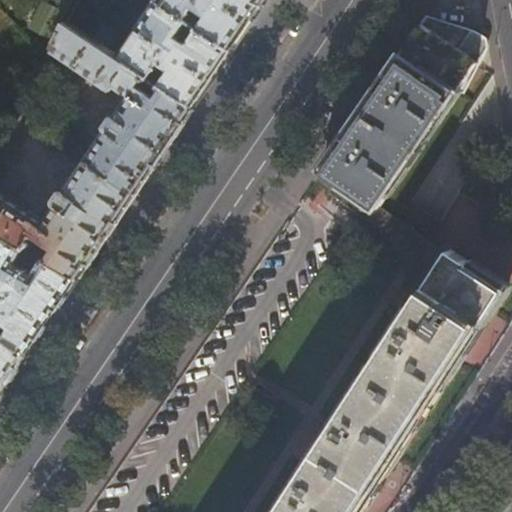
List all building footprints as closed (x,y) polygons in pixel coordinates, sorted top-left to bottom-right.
[(190,21),(187,19),(158,0),(119,57),(147,76),(151,78),(160,65),(171,72),(162,85),(165,87),(193,105),(213,76),(232,48),(201,28),(190,45),(178,38),(190,21)] [(157,0),(158,0),(187,19),(194,9),(208,18),(201,28),(232,48),(247,26),(262,4),(255,0),(157,0)] [(363,511),(368,505),(406,445),(446,383),(496,304),(509,285),(452,248),(448,253),(380,206),(479,60),(482,54),(483,53),(484,49),(484,45),(482,44),(473,42),(465,37),(425,19),(399,58),(372,97),(331,157),(314,181),(436,273),(280,511),(363,511)] [(119,57),(106,49),(92,40),(68,25),(55,50),(110,88),(114,89),(116,88),(118,86),(130,95),(117,115),(114,115),(112,116),(105,125),(105,128),(106,130),(87,159),(135,191),(167,145),(193,105),(165,87),(157,99),(139,88),(147,76),(119,57)] [(102,27),(92,40),(106,49),(115,36),(102,27)] [(35,89),(21,116),(32,123),(45,96),(35,89)] [(17,151),(32,123),(21,116),(7,145),(17,151)] [(107,233),(135,191),(87,159),(64,194),(61,193),(59,194),(53,202),(52,205),(54,208),(41,227),(0,199),(0,232),(24,249),(25,249),(44,260),(77,277),(107,233)] [(15,264),(25,249),(24,249),(0,232),(0,323),(10,331),(7,336),(27,351),(53,313),(77,277),(44,260),(34,276),(15,264)] [(0,391),(14,370),(27,351),(7,336),(10,331),(0,323),(0,391)]
